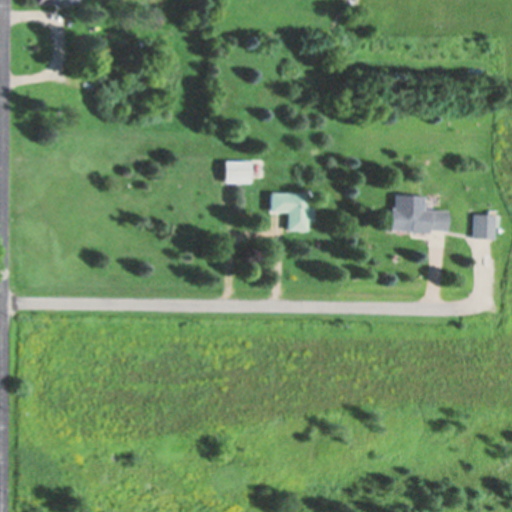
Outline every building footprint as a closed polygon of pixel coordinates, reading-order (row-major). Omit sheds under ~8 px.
[(482,67),(481,73),(466,72),(467,65),(482,67)] [(248,158),(248,180),(223,179),(224,158),(248,158)] [(306,190),(306,205),(312,205),(312,220),(305,220),(305,228),(286,227),(286,209),(269,209),(269,190),(286,191),(286,190),(306,190)] [(424,193),(423,207),(447,208),(446,228),(429,227),(429,230),(410,229),(411,228),(390,227),(392,205),(394,205),(395,192),(424,193)] [(495,212),(494,237),(474,236),(474,212),(495,212)]
